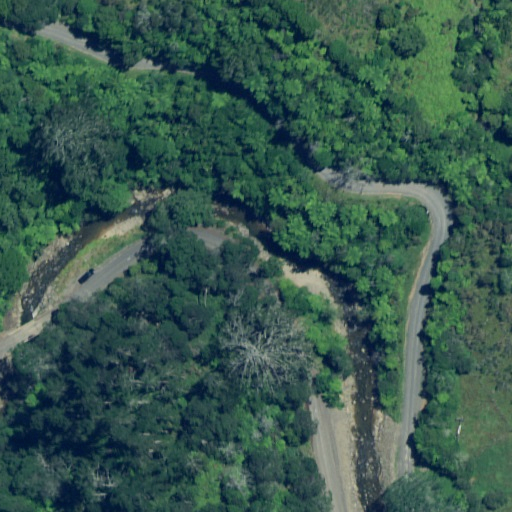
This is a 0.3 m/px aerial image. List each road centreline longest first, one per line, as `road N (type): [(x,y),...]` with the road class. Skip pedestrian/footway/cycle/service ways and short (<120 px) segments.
road 1 (unclassified): [(408,511),(400,427),(419,273),(437,225),(433,189),(391,175),(340,202),(256,143),(204,93),(0,23)]
road 2 (unclassified): [(0,342),(138,243),(171,232),(199,235),(260,281),(288,328),(303,368),(324,511)]
